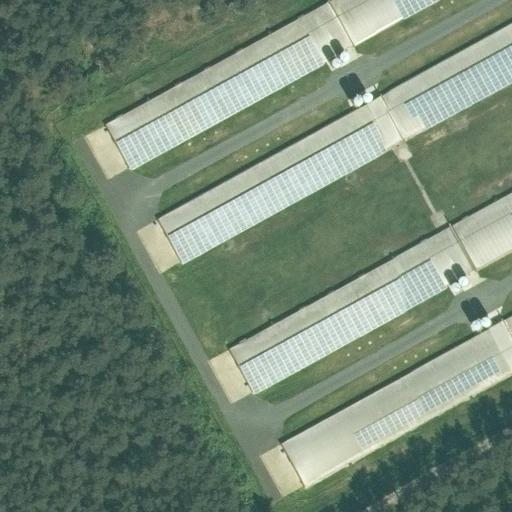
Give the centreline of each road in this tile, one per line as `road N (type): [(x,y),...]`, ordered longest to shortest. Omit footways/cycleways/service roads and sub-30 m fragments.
road 1 (track): [(501,0),(117,214),(240,439),(511,288)]
road 2 (unclassified): [(388,511),(511,444)]
